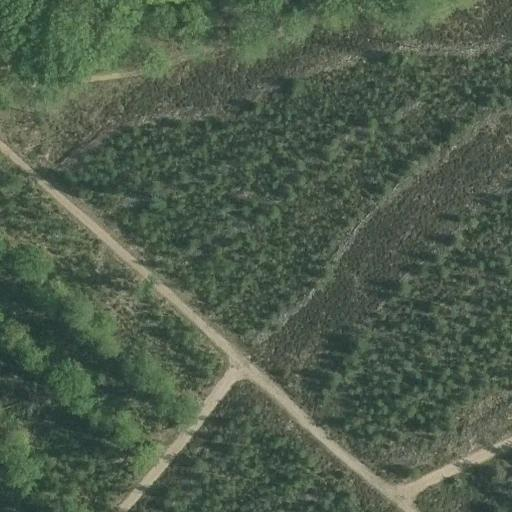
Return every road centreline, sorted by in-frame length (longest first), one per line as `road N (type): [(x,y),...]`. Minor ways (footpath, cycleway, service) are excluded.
road 1 (track): [(0,148),(413,511)]
road 2 (track): [(122,511),(252,370)]
road 3 (track): [(511,441),(393,494)]
